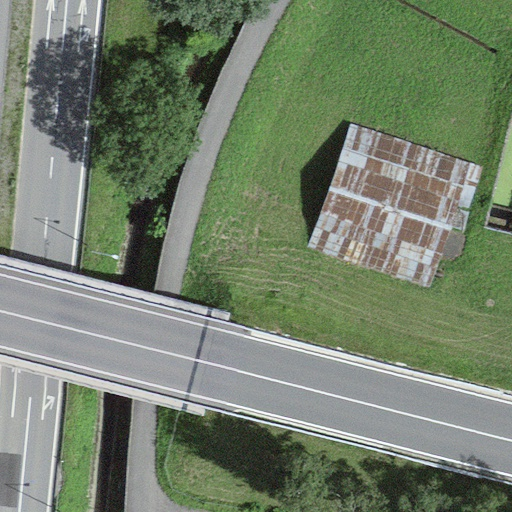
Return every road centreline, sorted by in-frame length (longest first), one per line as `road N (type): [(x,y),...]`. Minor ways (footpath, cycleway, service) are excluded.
road 1 (secondary): [(511,438),(0,308)]
road 2 (secondary): [(17,511),(64,0)]
